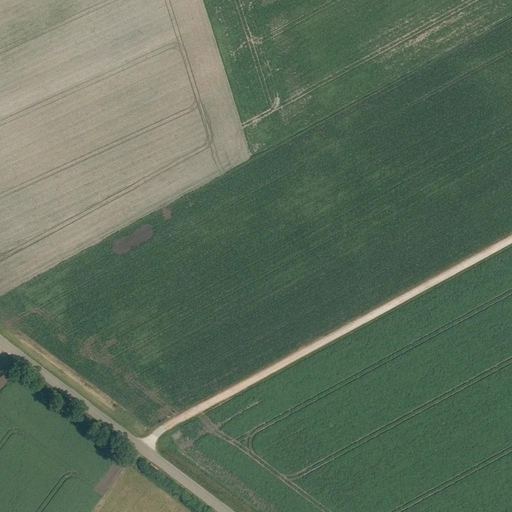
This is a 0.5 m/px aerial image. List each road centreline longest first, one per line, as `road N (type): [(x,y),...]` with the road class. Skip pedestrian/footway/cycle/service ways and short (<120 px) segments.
road 1 (track): [(143,450),(162,428),(511,238)]
road 2 (unclassified): [(224,511),(0,341)]
